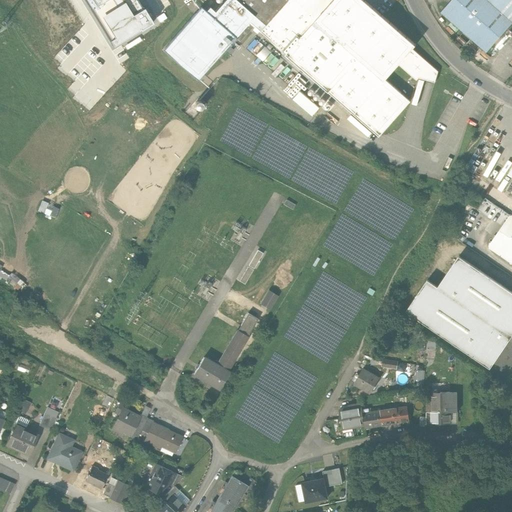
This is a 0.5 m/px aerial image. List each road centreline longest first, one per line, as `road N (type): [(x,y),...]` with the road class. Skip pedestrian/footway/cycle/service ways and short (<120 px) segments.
road 1 (track): [(361,345),(432,207),(240,94),(220,101),(204,133)]
road 2 (residential): [(299,446),(414,429),(510,441)]
road 3 (unclassified): [(511,99),(449,56),(412,0)]
road 4 (residential): [(191,511),(228,461),(257,466),(273,487)]
